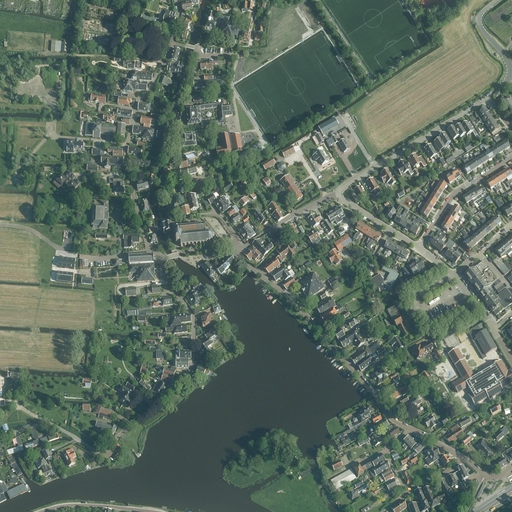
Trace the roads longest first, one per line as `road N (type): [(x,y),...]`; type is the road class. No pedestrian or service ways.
road 1 (residential): [(236,247),(411,430)]
road 2 (residential): [(160,258),(142,227),(125,151),(137,101),(171,42)]
road 3 (residential): [(160,258),(193,316),(192,361),(185,378),(116,437)]
road 4 (residential): [(338,193),(487,96)]
road 5 (residential): [(171,221),(166,194),(199,56)]
road 6 (residential): [(465,459),(407,493),(386,451),(411,430)]
road 7 (track): [(126,145),(56,136),(44,93),(19,89)]
road 8 (residential): [(419,248),(456,192),(511,157)]
road 9 (residential): [(487,96),(509,75),(478,21),(497,0)]
